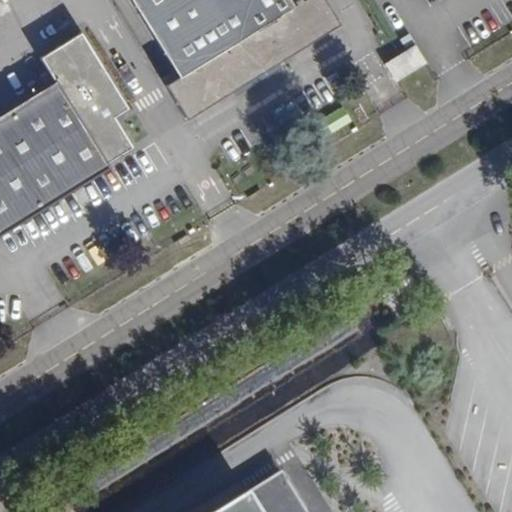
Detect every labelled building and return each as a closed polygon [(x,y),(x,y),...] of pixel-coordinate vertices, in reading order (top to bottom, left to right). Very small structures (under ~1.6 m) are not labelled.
[(292,0),(134,0),(179,73),(166,82),(186,115),(339,21),(325,0),(294,0),(293,1),(292,0)] [(130,105),(83,29),(41,54),(56,79),(0,113),(0,234),(111,167),(107,160),(133,144),(115,114),(130,105)] [(415,44),(400,53),(411,70),(424,62),(415,44)] [(397,78),(411,70),(400,53),(387,61),(397,78)] [(304,511),(280,472),(214,511),(304,511)] [(317,511),(330,511),(312,485),(303,491),(317,511)]
